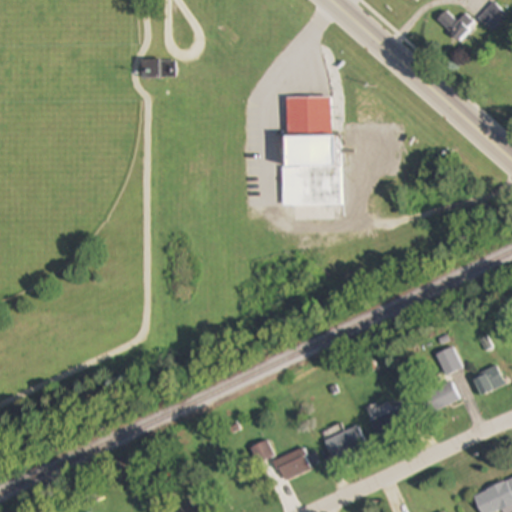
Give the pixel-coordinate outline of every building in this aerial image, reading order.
[(510,17),(495,3),(480,18),(494,32),(510,17)] [(458,22),(448,12),(438,21),(459,43),(478,25),(467,14),(458,22)] [(177,61),(141,61),(141,82),(177,82),(177,61)] [(285,97),(285,206),(338,206),(337,97),(285,97)] [(437,357),(447,377),(461,370),(452,350),(437,357)] [(474,375),(481,398),(507,389),(500,366),(474,375)] [(428,414),(460,402),(453,383),(421,395),(428,414)] [(370,420),(379,440),(415,423),(405,403),(370,420)] [(368,447),(360,426),(325,440),(334,461),(368,447)] [(274,457),(269,441),(254,446),(259,462),(274,457)] [(275,461),(284,482),(314,469),(305,448),(275,461)] [(480,511),(493,511),(511,504),(511,479),(474,495),(480,511)]
